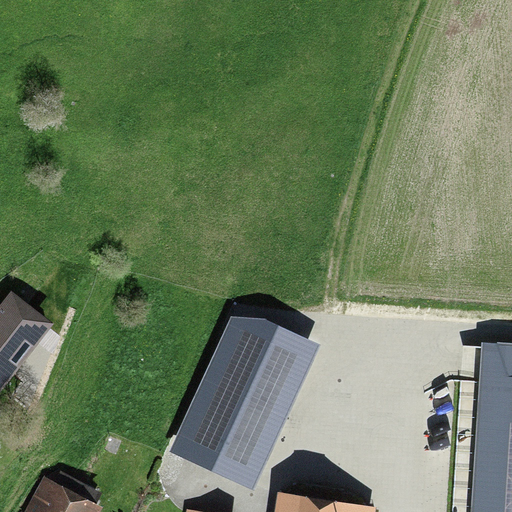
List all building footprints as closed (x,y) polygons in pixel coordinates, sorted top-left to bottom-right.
[(0,383),(35,339),(26,332),(38,317),(11,296),(0,311),(0,383)] [(265,319),(231,317),(169,452),(254,491),(321,345),(265,319)] [(511,511),(511,343),(482,342),(470,511),(511,511)] [(98,511),(99,511),(46,481),(27,511),(98,511)] [(375,511),(377,507),(278,492),(274,511),(375,511)]
